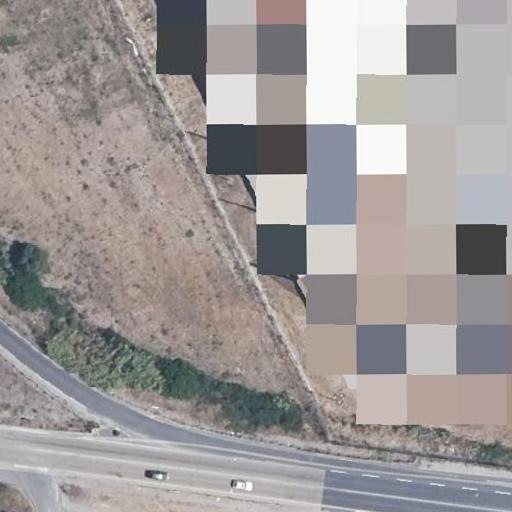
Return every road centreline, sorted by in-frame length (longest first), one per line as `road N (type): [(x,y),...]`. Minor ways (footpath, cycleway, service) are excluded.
road 1 (primary): [(424,498),(178,433),(61,377),(0,334)]
road 2 (primary): [(424,498),(4,444)]
